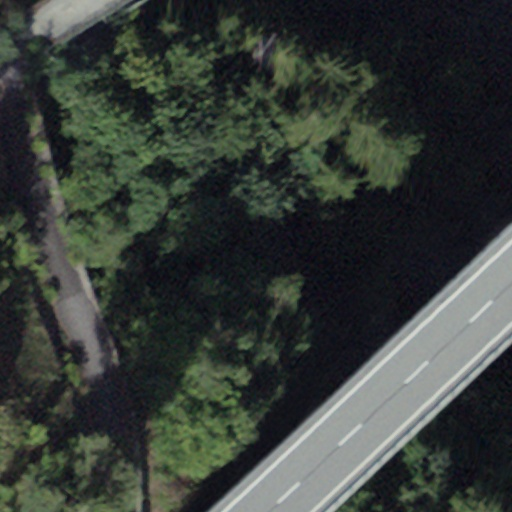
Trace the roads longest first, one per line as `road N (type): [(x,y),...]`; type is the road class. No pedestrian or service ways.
road 1 (track): [(0,109),(112,417),(117,511)]
road 2 (tertiary): [(511,283),(270,511)]
road 3 (track): [(88,0),(7,54),(0,76)]
